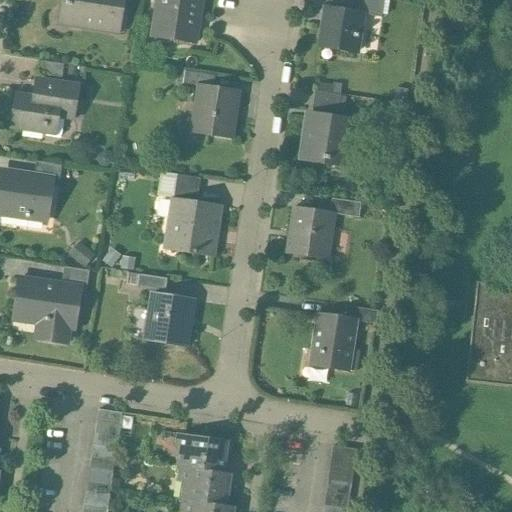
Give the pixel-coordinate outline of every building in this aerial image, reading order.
[(66,0),(66,5),(68,5),(66,19),(69,25),(120,32),(125,0),(66,0)] [(164,0),(164,3),(158,3),(153,37),(195,43),(201,0),(164,0)] [(384,0),(356,0),(355,12),(363,13),(363,15),(382,17),(384,0)] [(355,12),(326,7),(320,47),(357,53),(363,15),(363,13),(355,12)] [(64,65),(39,61),(37,73),(62,77),(64,65)] [(215,76),(185,72),(183,85),(199,87),(199,86),(214,88),(215,76)] [(79,85),(40,79),(36,82),(35,87),(37,90),(36,99),(33,99),(33,97),(21,95),(16,99),(13,124),(16,129),(29,131),(30,125),(43,127),(43,131),(46,131),(47,128),(58,129),(60,118),(74,120),(79,85)] [(214,88),(199,86),(199,87),(192,134),(231,140),(234,120),(232,120),(236,92),(214,88)] [(330,117),(325,120),(324,128),(311,126),(309,138),(304,137),(301,157),(319,160),(319,164),(329,165),(331,154),(345,156),(348,140),(352,141),(354,126),(337,123),(337,122),(333,118),(330,117)] [(62,166),(37,162),(35,176),(55,179),(54,186),(59,187),(62,166)] [(35,176),(5,171),(0,201),(0,212),(30,218),(30,214),(44,216),(46,200),(51,201),(54,186),(55,179),(35,176)] [(201,179),(177,176),(173,199),(197,203),(201,179)] [(197,203),(173,199),(165,251),(213,258),(220,207),(197,203)] [(361,205),(337,201),(333,201),(331,213),(358,218),(359,217),(361,205)] [(333,214),(293,208),(286,253),(326,259),(333,214)] [(87,266),(96,254),(79,242),(70,253),(87,266)] [(89,271),(63,267),(60,286),(79,289),(79,290),(86,291),(89,271)] [(167,279),(140,275),(138,286),(166,291),(167,279)] [(60,286),(51,285),(52,282),(19,277),(13,319),(14,319),(15,316),(38,319),(35,338),(66,343),(68,328),(73,328),(79,290),(79,289),(60,286)] [(511,287),(478,284),(467,383),(511,387),(511,287)] [(194,301),(152,295),(145,340),(187,347),(194,301)] [(377,312),(353,308),(352,319),(357,320),(357,322),(375,325),(377,312)] [(352,319),(318,314),(310,365),(349,371),(357,322),(357,320),(352,319)] [(122,414),(98,410),(97,422),(120,426),(122,414)] [(120,426),(97,422),(95,434),(118,438),(120,426)] [(185,434),(177,433),(175,447),(183,449),(185,434)] [(118,438),(95,434),(93,446),(117,450),(118,438)] [(225,440),(185,434),(183,449),(180,467),(188,469),(219,474),(220,473),(225,440)] [(117,450),(93,446),(91,458),(115,461),(117,450)] [(357,450),(333,447),(331,458),(355,462),(357,450)] [(115,461),(91,458),(89,470),(113,473),(115,461)] [(355,462),(331,458),(329,470),(353,474),(355,462)] [(188,469),(180,467),(178,481),(186,482),(188,469)] [(219,474),(188,469),(186,482),(184,500),(191,502),(223,506),(228,475),(220,473),(219,474)] [(113,473),(89,470),(87,481),(111,485),(113,473)] [(353,474),(329,470),(327,482),(351,486),(353,474)] [(111,485),(87,481),(86,493),(109,497),(111,485)] [(351,486),(327,482),(326,494),(349,498),(351,486)] [(109,497),(86,493),(84,505),(107,509),(109,497)] [(189,511),(191,502),(184,500),(181,511),(189,511)] [(223,506),(191,502),(189,511),(229,511),(231,508),(223,506)]
